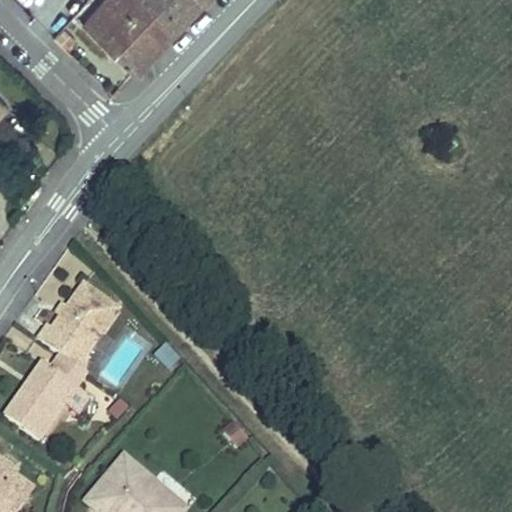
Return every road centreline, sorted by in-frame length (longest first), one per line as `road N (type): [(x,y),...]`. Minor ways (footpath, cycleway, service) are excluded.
road 1 (tertiary): [(0,281),(119,129)]
road 2 (tertiary): [(119,129),(243,0)]
road 3 (residential): [(119,129),(0,18)]
